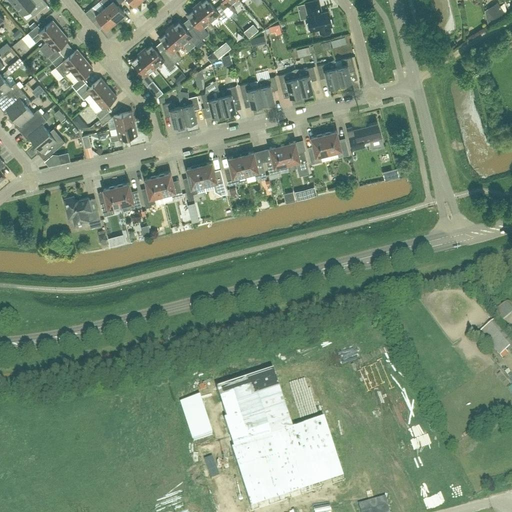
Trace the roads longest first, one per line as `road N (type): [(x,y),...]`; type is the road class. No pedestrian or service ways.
road 1 (secondary): [(0,346),(456,240)]
road 2 (residential): [(159,149),(373,95)]
road 3 (unclassified): [(456,240),(416,85)]
road 4 (residential): [(30,180),(159,149)]
